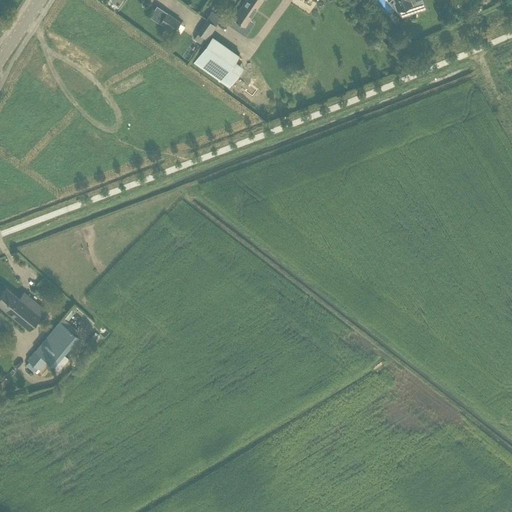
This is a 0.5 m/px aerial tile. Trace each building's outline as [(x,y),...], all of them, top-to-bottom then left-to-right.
[(245,0),(233,18),(244,26),(262,0),(245,0)] [(406,15),(425,8),(422,0),(389,0),(388,2),(395,10),(396,9),(403,6),(406,14),(406,15)] [(159,23),(173,32),(180,22),(166,13),(159,23)] [(200,35),(207,39),(216,26),(209,21),(200,35)] [(222,79),(230,85),(240,72),(231,66),(239,55),(212,36),(193,62),(221,81),(222,79)] [(53,49),(35,76),(53,88),(71,60),(53,49)] [(70,73),(91,82),(99,66),(78,56),(70,73)] [(31,298),(24,292),(19,298),(6,288),(0,294),(0,306),(2,308),(29,330),(45,310),(31,298)] [(27,359),(40,371),(48,362),(58,370),(69,359),(64,355),(78,337),(59,322),(34,351),(27,359)]
